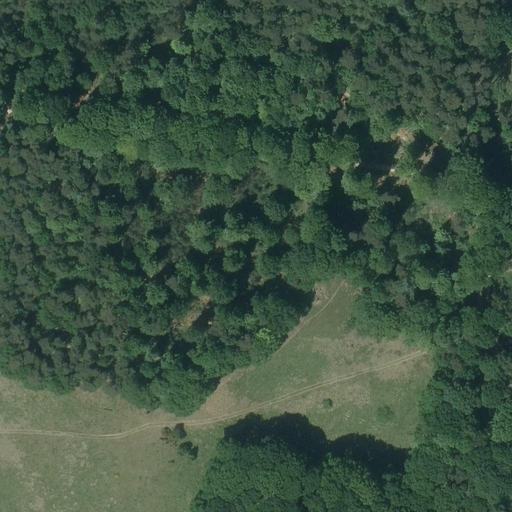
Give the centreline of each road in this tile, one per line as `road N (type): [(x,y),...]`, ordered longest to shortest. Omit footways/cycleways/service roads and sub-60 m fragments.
road 1 (track): [(0,109),(511,187)]
road 2 (track): [(511,191),(480,218),(483,444),(450,511)]
